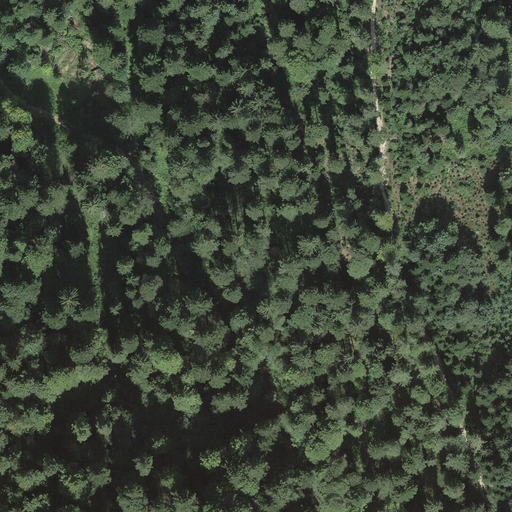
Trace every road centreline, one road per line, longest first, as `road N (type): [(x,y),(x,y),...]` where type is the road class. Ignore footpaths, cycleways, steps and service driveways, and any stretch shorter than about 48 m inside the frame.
road 1 (track): [(17,100),(67,167),(85,238),(122,310),(180,342),(259,413)]
road 2 (track): [(134,0),(133,159),(0,85)]
